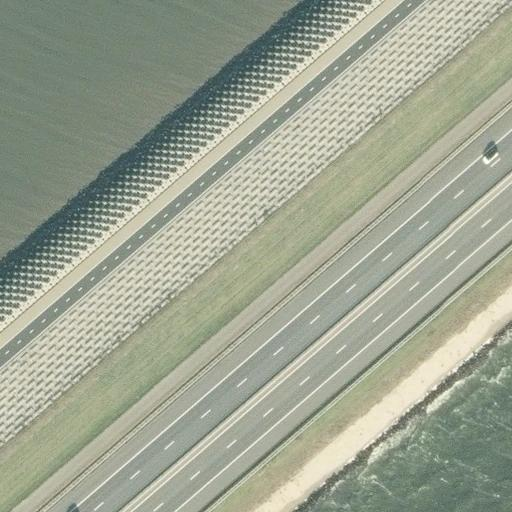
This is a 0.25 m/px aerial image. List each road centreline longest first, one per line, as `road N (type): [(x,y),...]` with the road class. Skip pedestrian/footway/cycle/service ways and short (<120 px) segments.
road 1 (motorway): [(511,150),(93,511)]
road 2 (motorway): [(156,511),(511,205)]
